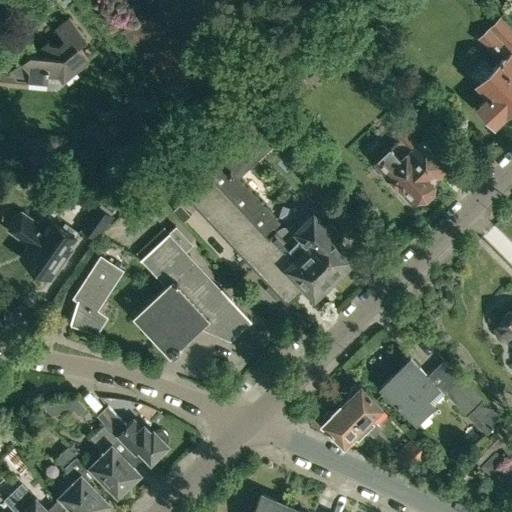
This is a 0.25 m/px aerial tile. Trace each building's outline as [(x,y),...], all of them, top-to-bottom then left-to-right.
[(311,16),(301,3),(284,16),(295,29),(311,16)] [(48,70),(57,70),(63,78),(89,58),(78,45),(87,38),(69,16),(55,27),(65,39),(59,44),(50,43),(49,53),(31,52),(9,70),(16,79),(47,82),(48,70)] [(511,53),(510,51),(511,50),(490,28),(479,38),(500,60),(492,67),(485,60),(472,72),(479,80),(478,81),(490,94),(479,105),(494,121),(506,110),(507,111),(508,109),(511,109),(511,53)] [(284,100),(294,90),(285,80),(295,70),(285,60),(265,79),(284,100)] [(134,85),(126,84),(125,100),(134,101),(134,85)] [(198,160),(175,182),(271,284),(266,288),(271,294),(276,290),(287,301),(304,284),(261,239),(276,225),(276,217),(238,176),(275,142),(270,137),(283,126),(266,108),(261,103),(235,128),(199,161),(198,160)] [(446,168),(432,153),(419,140),(418,141),(403,126),(394,134),(398,138),(389,147),(386,148),(384,149),(382,150),(380,151),(379,153),(377,155),(376,157),(376,159),(375,160),(412,199),(419,193),(420,194),(425,193),(431,188),(432,183),(431,182),(446,168)] [(95,206),(80,227),(96,239),(111,218),(95,206)] [(40,225),(22,212),(16,216),(12,222),(10,229),(33,245),(23,258),(48,276),(77,236),(50,217),(51,215),(48,214),(40,225)] [(276,225),(261,239),(304,284),(314,294),(317,291),(323,291),(327,287),(328,281),(345,264),(355,255),(340,240),(340,239),(337,237),(339,232),(331,223),(325,224),(314,212),(297,229),(294,228),(291,228),(288,228),(285,229),(282,230),(279,233),(277,231),(284,225),(276,217),(276,225)] [(192,255),(186,249),(193,242),(176,224),(141,257),(166,283),(133,313),(170,353),(200,326),(230,338),(251,319),(221,287),(218,290),(188,258),(192,255)] [(96,311),(124,269),(101,254),(73,296),(78,299),(71,321),(96,329),(105,316),(96,311)] [(505,339),(510,338),(511,338),(511,336),(511,311),(508,311),(503,316),(503,320),(498,325),(497,331),(499,337),(505,339)] [(427,375),(424,372),(411,357),(381,385),(415,421),(433,403),(444,392),(486,435),(504,418),(463,376),(462,378),(443,359),(427,375)] [(385,408),(375,397),(361,383),(360,384),(354,384),(350,388),(350,394),(349,395),(349,394),(341,402),(368,429),(375,436),(383,428),(374,419),(385,408)] [(360,437),(368,429),(341,402),(333,410),(333,411),(327,410),(323,415),(323,420),(322,422),(344,444),(356,433),(360,437)] [(117,435),(127,424),(107,404),(96,415),(104,423),(117,435)] [(144,425),(141,428),(133,419),(127,424),(117,435),(120,438),(121,440),(123,438),(136,452),(140,447),(151,459),(154,456),(156,459),(166,449),(164,446),(166,443),(165,442),(166,441),(167,440),(167,438),(167,437),(167,436),(167,435),(167,434),(166,433),(165,431),(164,431),(162,430),(161,430),(159,430),(158,430),(157,430),(156,431),(155,432),(154,430),(151,432),(144,425)] [(120,438),(117,435),(104,423),(90,437),(101,448),(100,450),(103,454),(91,466),(99,474),(100,473),(118,491),(119,490),(122,492),(133,482),(130,479),(138,471),(113,445),(120,438)] [(503,440),(494,432),(472,456),(481,464),(503,440)] [(404,461),(421,445),(413,436),(396,453),(404,461)] [(421,445),(404,461),(412,470),(429,453),(421,445)] [(107,501),(93,487),(82,475),(89,468),(67,446),(55,457),(66,469),(64,471),(70,478),(69,480),(72,483),(61,494),(78,511),(101,511),(102,511),(100,509),(107,501)] [(505,458),(502,455),(496,450),(481,465),(490,474),(494,470),(505,458)] [(50,511),(30,492),(28,494),(22,488),(17,488),(5,500),(17,511),(50,511)] [(283,511),(288,504),(261,492),(252,511),(250,511),(246,510),(244,511),(283,511)]
